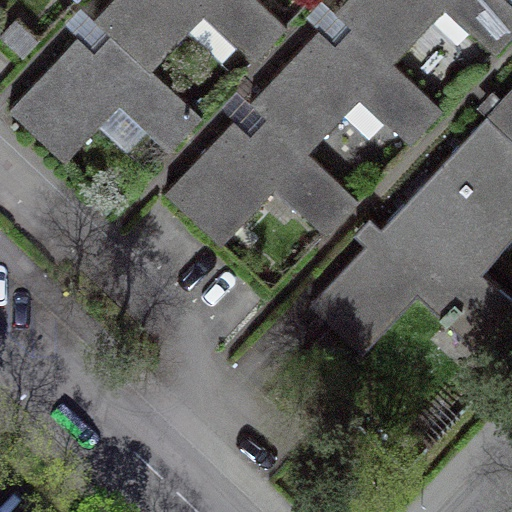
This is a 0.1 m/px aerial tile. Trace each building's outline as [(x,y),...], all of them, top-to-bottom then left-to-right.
[(109,0),(95,16),(201,116),(203,114),(152,66),(205,11),(255,58),(285,26),(258,0),(109,0)] [(258,0),(285,26),(287,23),(262,0),(258,0)] [(344,0),(336,9),(442,108),(444,106),(393,59),(444,4),(495,52),(511,33),(511,4),(507,0),(344,0)] [(319,28),(252,100),(357,199),(359,196),(308,149),(359,95),(410,142),(442,108),(336,9),(334,11),(351,27),(343,35),(335,43),(319,28)] [(77,35),(9,107),(65,160),(120,101),(170,148),(201,116),(95,16),(93,18),(109,34),(101,42),(94,51),(77,35)] [(511,85),(494,105),(486,114),(511,137),(511,85)] [(234,118),(166,191),(221,242),(274,185),(325,233),(357,199),(252,100),(249,102),(266,117),(258,125),(250,133),(234,118)] [(511,137),(486,114),(372,235),(310,301),(363,350),(416,292),(439,313),(437,315),(446,323),(460,308),(485,330),(473,344),(476,346),(511,305),(511,297),(482,269),(511,236),(511,137)]
